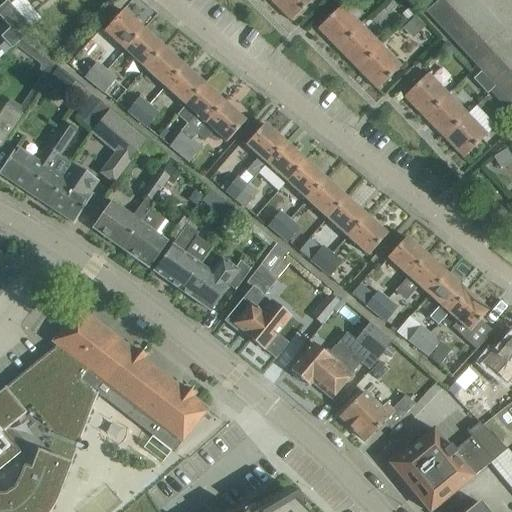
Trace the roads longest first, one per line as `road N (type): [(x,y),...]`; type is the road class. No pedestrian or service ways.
road 1 (unclassified): [(511,275),(166,0)]
road 2 (unclassified): [(377,511),(305,429),(57,244)]
